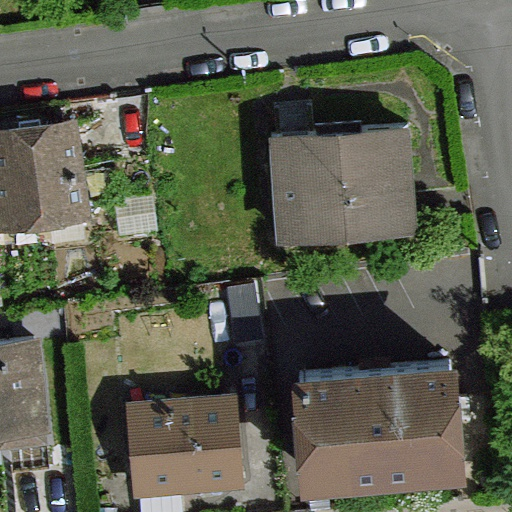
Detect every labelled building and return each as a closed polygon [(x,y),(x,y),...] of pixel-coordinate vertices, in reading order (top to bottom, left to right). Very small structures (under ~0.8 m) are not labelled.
[(75,121),(0,130),(0,175),(6,220),(86,210),(75,121)] [(408,129),(282,138),(289,231),(415,222),(414,206),(408,129)] [(369,324),(427,316),(418,252),(263,274),(267,305),(365,292),(369,324)] [(232,304),(237,340),(249,339),(262,337),(257,301),(232,304)] [(37,344),(0,347),(0,430),(45,427),(37,344)] [(469,471),(462,369),(310,380),(317,482),(469,471)] [(234,397),(137,405),(143,485),(241,477),(234,397)]
